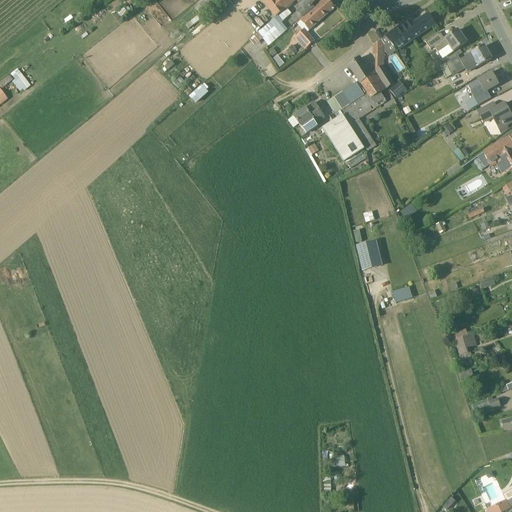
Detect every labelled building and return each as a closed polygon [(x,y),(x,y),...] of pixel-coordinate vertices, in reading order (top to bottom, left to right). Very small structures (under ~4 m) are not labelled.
[(157,0),(167,12),(172,8),(166,0),(157,0)] [(204,20),(226,0),(204,0),(194,9),(204,20)] [(262,0),(274,17),(284,9),(295,0),(262,0)] [(316,0),(302,0),(298,3),(302,8),(299,10),(297,12),(298,14),(292,18),(297,24),(300,21),(315,8),(312,5),(316,0)] [(323,0),(315,8),(300,21),(310,31),(334,8),(327,0),(323,0)] [(121,18),(128,13),(124,9),(124,8),(118,14),(121,18)] [(436,25),(429,15),(414,25),(410,20),(386,36),(397,51),(436,25)] [(282,24),(284,22),(279,16),(269,25),(268,25),(258,34),(250,41),(255,46),(262,39),(269,47),(287,30),(282,24)] [(307,48),(314,41),(308,34),(304,30),(297,36),(307,48)] [(467,43),(458,31),(444,40),(441,37),(442,37),(442,36),(441,37),(439,33),(425,43),(430,50),(434,48),(438,54),(448,46),(453,53),(458,49),(467,43)] [(377,70),(383,66),(383,38),(374,45),(374,55),(378,55),(377,70)] [(492,60),(484,46),(471,54),(460,60),(458,56),(446,64),(452,76),(465,69),(464,66),(475,60),(479,67),(492,60)] [(277,54),(273,48),(268,51),(272,57),(277,54)] [(359,59),(350,66),(350,67),(360,82),(357,84),(364,96),(352,104),(342,110),(351,125),(368,152),(376,147),(359,120),(386,102),(381,93),(386,90),(379,79),(381,77),(377,70),(370,75),(359,59)] [(284,64),(280,60),(275,64),(279,68),(284,64)] [(447,79),(452,76),(446,64),(440,67),(447,79)] [(379,79),(386,90),(395,84),(383,66),(377,70),(381,77),(379,79)] [(18,68),(9,76),(22,92),(31,85),(18,68)] [(477,81),(481,86),(470,92),(478,106),(491,99),(487,92),(499,85),(492,73),(477,81)] [(396,99),(406,90),(399,82),(389,91),(396,99)] [(357,84),(345,92),(352,104),(364,96),(357,84)] [(191,96),(198,104),(211,92),(203,85),(191,96)] [(0,107),(10,99),(0,87),(0,107)] [(342,110),(352,104),(345,92),(335,99),(342,110)] [(318,127),(316,125),(324,119),(314,104),(306,110),(306,109),(294,117),(301,128),(306,135),(318,127)] [(506,126),(511,122),(511,117),(505,104),(493,111),(490,105),(478,112),(484,123),(493,118),(497,126),(503,123),(504,125),(505,124),(506,126)] [(344,163),(364,150),(342,116),(322,129),(344,163)] [(441,130),(445,136),(453,130),(448,125),(441,130)] [(511,135),(495,145),(484,152),(489,164),(495,161),(502,175),(511,170),(511,135)] [(314,143),(309,147),(314,154),(319,150),(314,143)] [(511,181),(503,186),(508,196),(511,194),(511,181)] [(433,191),(425,197),(429,204),(438,198),(433,191)] [(482,209),(468,215),(470,220),(484,213),(482,209)] [(482,231),(489,229),(487,222),(480,225),(482,231)] [(376,241),(356,246),(362,272),(382,267),(376,241)] [(481,290),(495,286),(493,279),(479,283),(481,290)] [(428,293),(430,299),(436,297),(434,291),(428,293)] [(449,317),(442,320),(444,326),(451,323),(449,317)] [(472,335),(455,340),(460,357),(469,354),(467,350),(476,347),(472,335)] [(506,370),(509,363),(502,360),(499,368),(506,370)] [(471,370),(458,375),(461,383),(474,379),(471,370)] [(498,399),(488,402),(491,410),(501,407),(498,399)] [(344,456),(332,457),(333,468),(345,467),(344,456)] [(451,498),(443,507),(447,511),(455,502),(451,498)]
